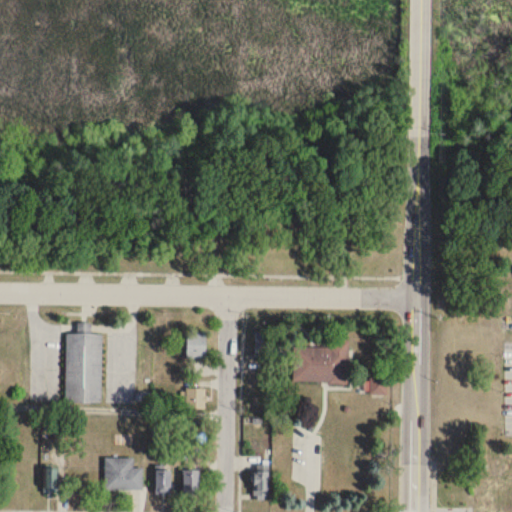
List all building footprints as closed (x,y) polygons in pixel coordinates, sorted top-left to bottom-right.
[(102,333),(66,332),(65,402),(101,402),(102,333)] [(187,358),(205,358),(205,332),(187,332),(187,358)] [(272,333),(255,334),(256,356),(272,356),(272,333)] [(329,347),(292,347),(292,383),(348,383),(349,340),(329,340),(329,347)] [(386,394),(386,379),(368,379),(368,394),(386,394)] [(186,409),(206,409),(206,388),(186,388),(186,409)] [(133,457),(104,457),(104,489),(143,489),(143,467),(133,467),(133,457)] [(59,468),(43,468),(43,492),(59,492),(59,468)] [(170,469),(156,469),(156,493),(170,493),(170,469)] [(183,494),(199,494),(199,470),(183,470),(183,494)] [(254,496),(269,496),(269,470),(254,470),(254,496)]
